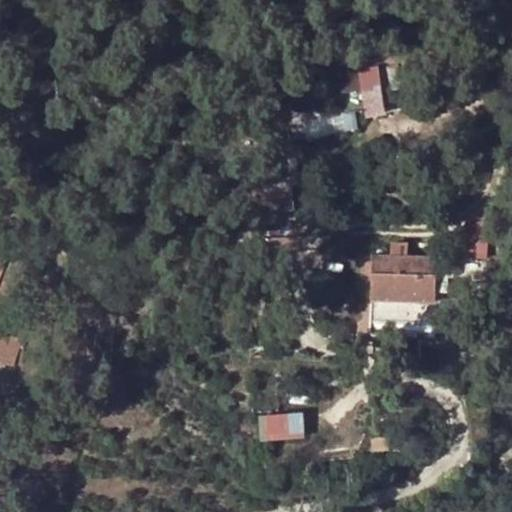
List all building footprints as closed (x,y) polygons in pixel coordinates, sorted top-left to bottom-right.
[(335,74),(338,92),(364,87),(369,116),(388,113),(380,66),(335,74)] [(362,90),(343,92),(345,110),(364,108),(362,90)] [(374,252),(372,316),(436,319),(438,254),(409,253),(409,241),(392,241),(391,252),(374,252)] [(15,339),(0,333),(0,363),(5,365),(15,339)] [(307,435),(305,408),(261,411),(263,438),(307,435)]
